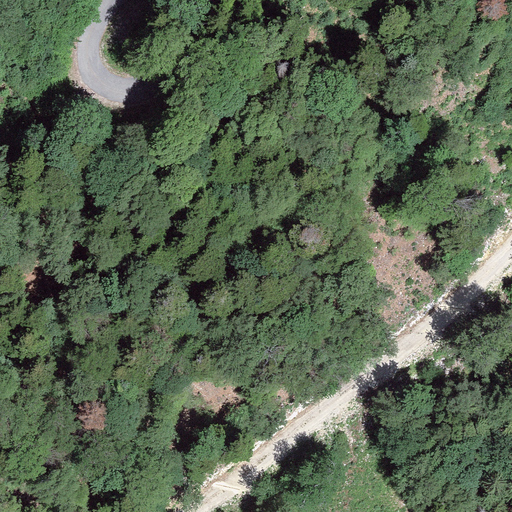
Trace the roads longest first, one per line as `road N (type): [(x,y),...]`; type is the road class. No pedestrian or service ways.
road 1 (track): [(511,249),(233,495),(203,511)]
road 2 (track): [(210,0),(160,80),(128,91),(102,83),(89,59),(91,34),(115,0)]
